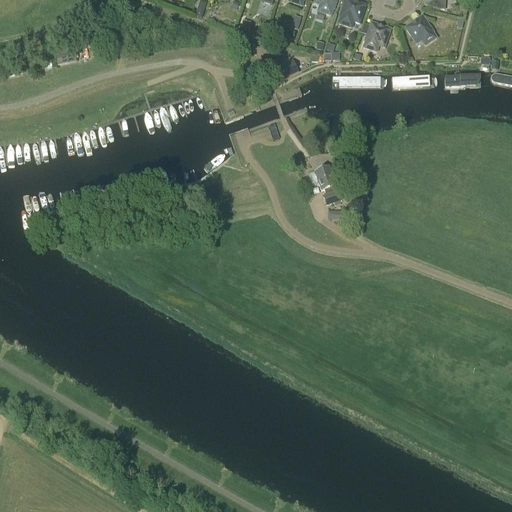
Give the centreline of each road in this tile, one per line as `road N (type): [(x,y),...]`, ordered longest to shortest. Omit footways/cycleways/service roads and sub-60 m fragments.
road 1 (track): [(511,303),(395,258),(309,244),(284,225),(238,135)]
road 2 (track): [(0,108),(183,61),(211,69),(232,116)]
